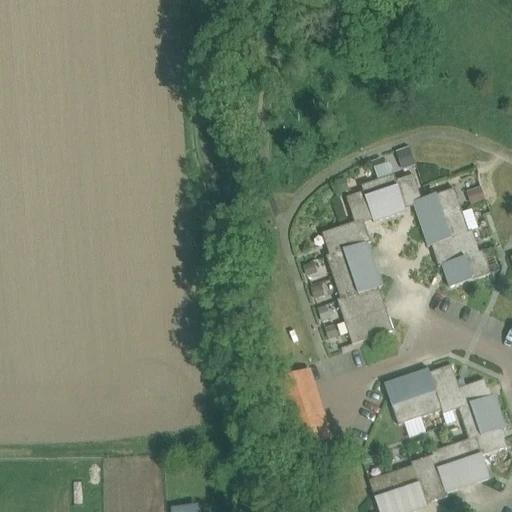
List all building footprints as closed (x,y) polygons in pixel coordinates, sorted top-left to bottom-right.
[(415,166),(410,149),(398,153),(403,170),(415,166)] [(397,180),(418,174),(416,167),(402,171),(398,153),(375,159),(377,165),(392,161),(397,180)] [(386,204),(391,218),(407,213),(406,208),(414,205),(422,201),(414,176),(398,182),(396,176),(379,181),(386,204)] [(339,192),(347,189),(344,180),(336,183),(339,192)] [(391,218),(386,204),(379,181),(363,187),(365,193),(349,199),(357,223),(364,222),(373,219),(375,224),(391,218)] [(485,201),(482,188),(467,193),(471,205),(485,201)] [(414,205),(422,227),(462,211),(455,190),(422,201),(414,205)] [(429,248),(432,247),(470,233),(462,211),(422,227),(429,248)] [(333,257),(368,245),(372,244),(364,222),(357,223),(325,234),(333,257)] [(470,233),(432,247),(440,269),(443,268),(480,254),(473,232),(470,233)] [(328,258),(334,280),(376,266),(368,245),(333,257),(328,258)] [(450,289),(460,286),(491,275),(484,252),(480,254),(443,268),(450,289)] [(318,273),(314,263),(304,266),(307,276),(318,273)] [(490,268),(492,274),(499,271),(497,265),(490,268)] [(334,280),(341,302),(380,289),(383,288),(376,266),(334,280)] [(324,296),(320,286),(311,289),(314,299),(324,296)] [(347,324),(377,314),(387,311),(380,289),(341,302),(347,324)] [(331,319),(327,307),(318,310),(322,322),(331,319)] [(387,311),(377,314),(347,324),(353,346),(394,332),(387,311)] [(339,338),(335,327),(325,330),(328,341),(339,338)] [(452,367),(431,374),(443,411),(446,410),(447,413),(465,407),(466,407),(460,390),(452,367)] [(443,411),(431,374),(430,371),(407,378),(421,418),(443,411)] [(314,385),(310,373),(280,382),(301,448),(316,443),(323,441),(331,438),(323,412),(314,385)] [(421,418),(407,378),(385,386),(401,424),(421,418)] [(471,424),(487,418),(501,413),(495,397),(491,399),(485,381),(460,390),(466,407),(465,407),(471,424)] [(476,437),(483,457),(508,449),(502,431),(507,430),(501,413),(487,418),(471,424),(476,438),(476,437)] [(491,480),(487,470),(483,457),(476,437),(476,438),(455,445),(469,487),(491,480)] [(434,456),(447,494),(469,487),(455,445),(439,450),(439,454),(434,456)] [(414,468),(427,505),(449,498),(447,494),(434,456),(414,462),(416,467),(414,468)] [(364,466),(365,466),(372,463),(370,458),(363,460),(362,461),(364,466)] [(393,475),(403,506),(405,511),(417,511),(428,509),(427,505),(414,468),(393,475)] [(405,511),(403,506),(393,475),(373,482),(382,511),(405,511)]
